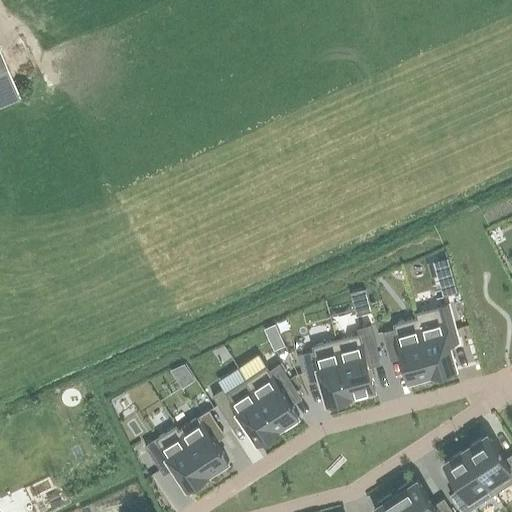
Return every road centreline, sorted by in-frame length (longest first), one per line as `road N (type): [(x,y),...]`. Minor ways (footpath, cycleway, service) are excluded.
road 1 (residential): [(511,382),(329,428),(199,511)]
road 2 (residential): [(355,494),(511,388)]
